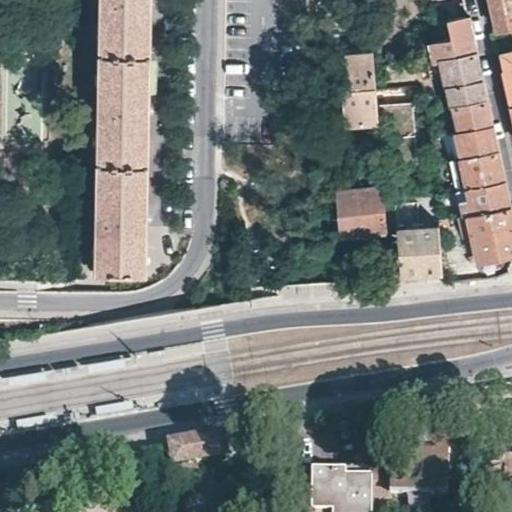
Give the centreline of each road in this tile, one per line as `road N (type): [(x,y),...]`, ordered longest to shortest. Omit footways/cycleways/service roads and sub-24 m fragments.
road 1 (tertiary): [(0,440),(511,352)]
road 2 (tertiary): [(511,300),(230,328),(0,367)]
road 3 (residential): [(0,299),(129,302),(185,278),(206,235),(211,0)]
road 4 (residential): [(477,0),(511,162)]
